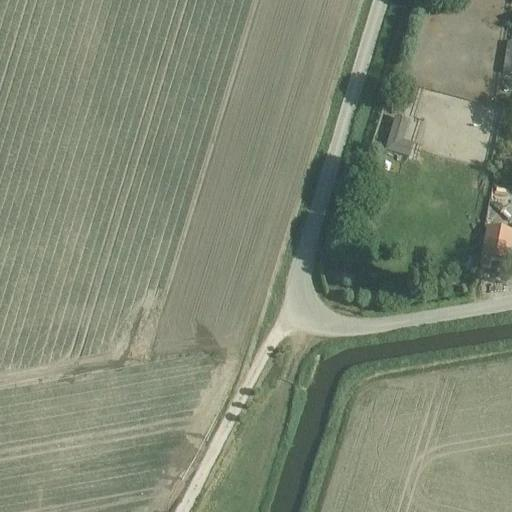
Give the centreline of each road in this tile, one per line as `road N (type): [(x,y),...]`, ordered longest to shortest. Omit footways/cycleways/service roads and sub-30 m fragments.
road 1 (tertiary): [(301,313),(296,295),(383,0)]
road 2 (residential): [(301,313),(256,368),(179,511)]
road 3 (tertiary): [(511,303),(353,329),(301,313)]
